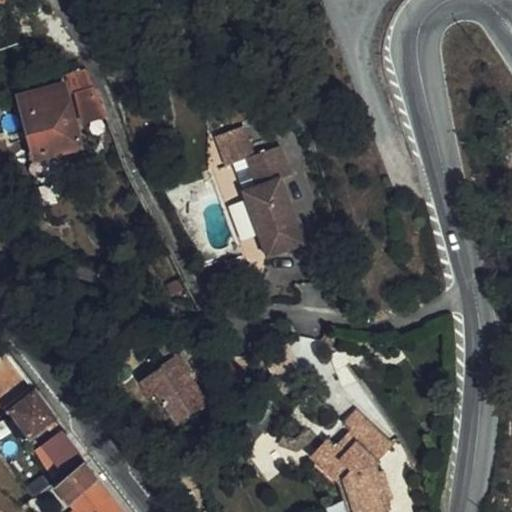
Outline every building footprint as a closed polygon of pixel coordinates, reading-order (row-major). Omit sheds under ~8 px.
[(88,70),(86,70),(69,75),(74,94),(95,88),(88,70)] [(81,145),(67,89),(25,100),(40,156),(81,145)] [(219,138),(222,146),(249,136),(245,128),(219,138)] [(249,136),(222,146),(229,167),(248,160),(259,188),(245,193),(269,258),(307,244),(297,217),(292,219),(289,209),(294,207),(284,180),(293,176),(283,148),(257,157),(249,136)] [(244,200),(231,205),(243,238),(257,233),(244,200)] [(292,219),(297,217),(294,207),(289,209),(292,219)] [(210,407),(197,386),(191,391),(181,379),(189,374),(192,371),(181,355),(162,367),(163,369),(143,383),(153,398),(158,395),(180,425),(201,410),(203,412),(210,407)] [(191,391),(197,386),(189,374),(181,379),(191,391)] [(32,440),(56,420),(37,394),(12,412),(32,440)] [(285,414),(269,399),(261,408),(263,411),(275,421),(277,423),(285,414)] [(246,429),(257,439),(275,421),(263,411),(246,429)] [(302,435),(310,445),(317,453),(313,457),(341,484),(345,480),(355,511),(388,511),(390,511),(387,500),(379,476),(376,465),(394,447),(357,411),(344,424),(351,431),(338,446),(330,439),(326,444),(313,431),(302,435)] [(278,448),(298,453),(310,445),(302,435),(296,440),(285,436),(278,448)] [(60,489),(78,511),(87,511),(108,494),(86,466),(60,489)] [(386,474),(379,476),(387,500),(394,498),(386,474)] [(355,511),(345,480),(341,484),(349,511),(355,511)] [(122,511),(108,494),(87,511),(122,511)]
